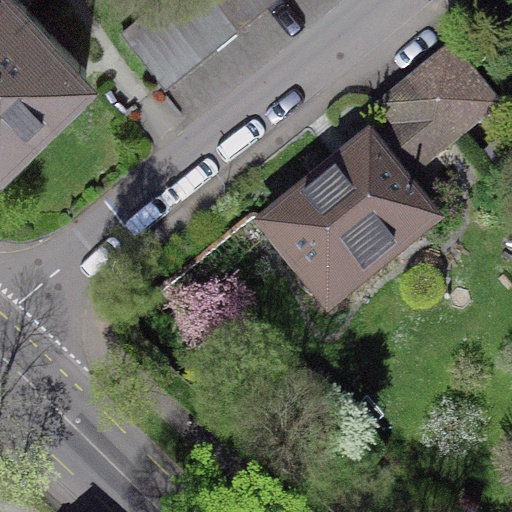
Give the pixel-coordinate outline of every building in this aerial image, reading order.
[(0,0),(0,148),(14,136),(21,130),(24,133),(51,107),(49,105),(85,70),(23,6),(28,0),(0,0)] [(162,0),(122,33),(163,83),(199,54),(235,24),(215,0),(162,0)] [(264,0),(215,0),(235,24),(264,0)] [(466,72),(451,54),(430,71),(409,88),(452,140),(494,106),(466,72)] [(313,188),(265,227),(329,305),(426,226),(394,187),(452,140),(409,88),(382,111),(397,129),(351,167),(318,194),(313,188)]
